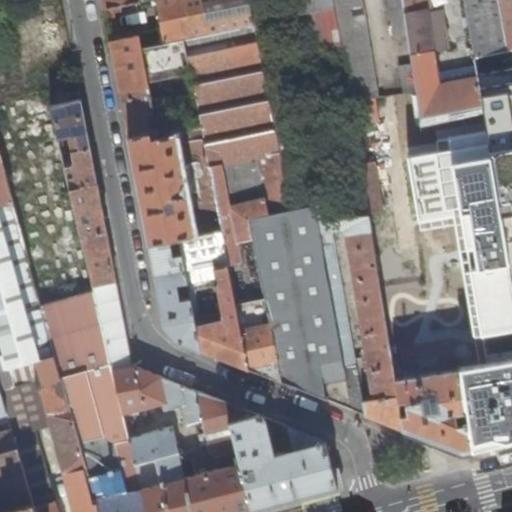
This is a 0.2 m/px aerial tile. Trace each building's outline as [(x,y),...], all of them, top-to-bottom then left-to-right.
[(143,0),(145,5),(159,3),(166,43),(142,47),(148,79),(171,74),(172,81),(192,78),(186,48),(185,39),(230,29),(254,24),(249,0),(143,0)] [(249,0),(254,24),(291,210),(311,206),(270,0),(249,0)] [(292,0),(295,12),(335,5),(334,0),(292,0)] [(334,0),(335,5),(342,48),(351,99),(378,95),(362,0),(334,0)] [(407,33),(401,0),(387,0),(393,36),(407,33)] [(402,0),(418,92),(422,118),(448,113),(461,111),(483,106),(475,57),(464,0),(402,0)] [(464,0),(475,57),(509,50),(499,0),(464,0)] [(511,0),(499,0),(509,50),(511,49),(511,0)] [(115,16),(112,5),(103,6),(106,18),(115,16)] [(335,5),(295,12),(306,74),(323,71),(320,53),(342,48),(335,5)] [(224,239),(235,237),(252,234),(249,219),(291,210),(254,24),(230,29),(232,39),(186,48),(192,78),(204,138),(220,219),(222,229),(224,239)] [(120,91),(149,86),(148,79),(142,47),(140,35),(110,41),(116,69),(120,91)] [(416,90),(411,63),(398,65),(403,92),(416,90)] [(148,116),(155,114),(149,86),(120,91),(124,110),(129,137),(151,133),(148,116)] [(379,121),(376,98),(351,101),(355,122),(355,125),(379,121)] [(76,134),(79,149),(91,147),(85,118),(82,99),(51,106),(62,152),(68,151),(65,136),(76,134)] [(148,116),(151,133),(152,138),(159,136),(155,114),(148,116)] [(333,126),(347,217),(369,214),(361,163),(355,125),(355,122),(333,126)] [(486,125),(435,133),(436,145),(407,151),(420,225),(458,220),(474,328),(511,322),(511,281),(490,150),(486,125)] [(194,235),(175,133),(159,136),(152,138),(151,133),(129,137),(141,198),(150,244),(171,239),(180,238),(194,235)] [(202,223),(220,219),(204,138),(187,141),(202,223)] [(511,146),(490,150),(511,281),(511,146)] [(70,165),(68,151),(62,152),(71,188),(98,183),(94,161),(91,147),(79,149),(73,150),(75,159),(70,165)] [(0,206),(13,202),(0,153),(0,206)] [(98,183),(71,188),(82,236),(107,231),(103,208),(98,183)] [(14,435),(34,429),(52,424),(40,383),(61,377),(42,305),(13,202),(0,206),(0,386),(8,412),(10,421),(14,435)] [(328,203),(317,205),(345,366),(352,409),(359,411),(366,414),(363,400),(333,230),(331,218),(328,203)] [(373,399),(363,400),(366,414),(387,422),(404,429),(396,379),(394,368),(376,253),(369,215),(369,214),(347,217),(331,218),(333,230),(345,229),(373,399)] [(214,321),(197,324),(202,350),(225,359),(249,368),(241,329),(236,299),(229,264),(224,239),(222,229),(194,235),(180,238),(183,253),(187,275),(214,270),(216,284),(222,319),(214,321)] [(107,231),(82,236),(93,284),(116,280),(111,253),(107,231)] [(240,262),(235,237),(224,239),(229,264),(240,262)] [(177,282),(188,280),(187,275),(183,253),(174,255),(171,239),(150,244),(156,279),(165,325),(179,341),(202,350),(197,324),(192,297),(180,299),(177,282)] [(240,262),(229,264),(236,299),(247,297),(240,262)] [(207,285),(216,284),(214,270),(187,275),(188,280),(192,297),(197,324),(214,321),(207,285)] [(134,368),(133,364),(129,343),(116,280),(93,284),(95,290),(112,362),(114,372),(134,368)] [(130,439),(126,421),(123,412),(117,385),(114,372),(112,362),(95,290),(87,293),(42,305),(61,377),(86,466),(92,490),(98,511),(147,511),(142,489),(139,478),(130,439)] [(247,297),(236,299),(241,329),(252,327),(252,326),(247,297)] [(252,326),(252,327),(263,374),(283,382),(271,322),(252,326)] [(252,327),(241,329),(249,368),(255,371),(263,374),(252,327)] [(473,450),(511,440),(511,361),(459,369),(473,450)] [(134,368),(114,372),(117,385),(123,412),(164,403),(165,410),(183,405),(188,424),(204,420),(207,433),(212,456),(215,471),(184,478),(173,428),(130,439),(139,478),(159,473),(161,484),(142,489),(147,511),(239,511),(253,508),(226,401),(133,364),(134,368)] [(321,371),(326,398),(335,402),(352,409),(345,366),(321,371)] [(396,379),(404,429),(431,439),(464,453),(473,450),(459,369),(396,379)] [(52,424),(64,471),(86,466),(61,377),(40,383),(52,424)] [(272,424),(270,419),(226,401),(253,508),(299,496),(338,486),(326,441),(303,432),(276,421),(284,453),(275,455),(267,425),(272,424)] [(165,410),(164,403),(123,412),(126,421),(130,439),(173,428),(184,478),(215,471),(212,456),(207,433),(204,420),(188,424),(183,405),(165,410)] [(37,511),(36,506),(27,478),(14,435),(10,421),(8,412),(0,413),(0,425),(4,424),(6,430),(0,431),(0,494),(5,511),(37,511)] [(47,472),(34,429),(14,435),(27,478),(47,472)] [(86,466),(64,471),(71,496),(78,494),(92,490),(86,466)] [(36,506),(55,500),(47,472),(27,478),(36,506)] [(159,473),(139,478),(142,489),(161,484),(159,473)] [(98,511),(92,490),(78,494),(81,504),(73,506),(74,511),(98,511)] [(58,511),(55,500),(36,506),(37,511),(58,511)]
